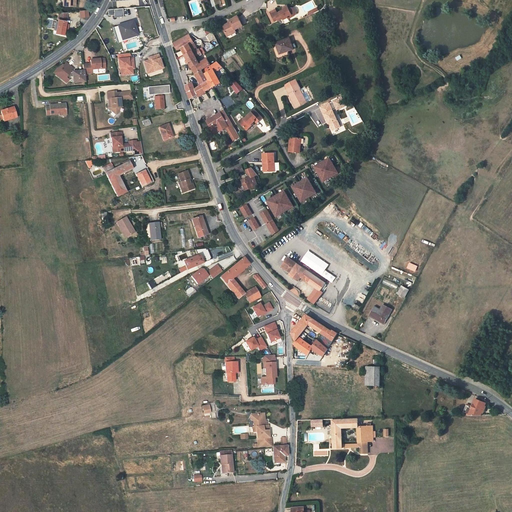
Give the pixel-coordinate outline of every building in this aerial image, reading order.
[(280,4),(274,8),(279,16),(282,14),(283,16),(287,13),(288,14),(292,12),(292,13),(299,8),(300,5),(298,2),(294,0),(292,2),(291,0),(290,0),(287,2),(288,4),(281,7),(280,4)] [(123,7),(114,8),(114,16),(123,15),(123,7)] [(226,23),(230,31),(239,27),(238,26),(247,22),(242,13),(234,16),(235,18),(226,23)] [(68,14),(58,14),(56,34),(65,35),(68,14)] [(134,20),(120,25),(124,39),(137,34),(136,30),(134,26),(136,25),(134,20)] [(193,31),(177,41),(182,48),(184,47),(193,59),(201,54),(207,51),(204,47),(199,50),(193,41),(198,39),(193,31)] [(284,36),(287,47),(294,44),(295,45),(303,43),(299,31),(284,36)] [(133,51),(118,53),(119,61),(121,61),(121,65),(125,65),(126,68),(133,67),(132,62),(132,60),(134,60),(133,51)] [(159,54),(151,57),(151,59),(149,60),(144,61),(147,71),(154,68),(155,71),(163,69),(159,54)] [(193,59),(202,72),(210,68),(218,64),(214,56),(205,60),(201,54),(193,59)] [(84,71),(84,74),(92,73),(92,70),(106,68),(105,59),(91,60),(91,63),(83,64),(84,71)] [(229,67),(225,60),(218,64),(210,68),(215,79),(218,86),(228,81),(222,71),(229,67)] [(73,77),(74,82),(85,81),(84,74),(84,71),(73,72),(72,72),(73,69),(66,64),(63,66),(61,69),(59,68),(58,70),(56,69),(53,73),(61,79),(62,78),(66,77),(69,79),(71,77),(73,77)] [(203,74),(208,82),(215,79),(210,68),(202,72),(203,74)] [(251,86),(240,74),(236,79),(239,82),(246,90),(251,86)] [(304,78),(293,83),(297,91),(296,91),(302,105),(312,100),(306,87),(308,87),(304,78)] [(188,84),(194,96),(203,91),(201,86),(198,79),(188,84)] [(212,89),(218,86),(215,79),(208,82),(212,89)] [(212,89),(208,82),(201,86),(203,91),(205,94),(212,91),(212,89)] [(236,93),(243,89),(238,82),(232,86),(236,93)] [(134,92),(133,84),(117,86),(116,84),(108,85),(109,93),(110,93),(111,92),(111,97),(110,98),(113,101),(113,104),(116,107),(120,103),(120,101),(122,100),(121,93),(134,92)] [(149,95),(155,95),(156,109),(165,108),(164,94),(170,93),(169,85),(148,87),(149,95)] [(44,110),(57,108),(64,108),(63,98),(58,98),(58,97),(56,97),(56,98),(47,99),(47,101),(43,101),(44,110)] [(339,110),(337,103),(327,106),(330,114),(331,114),(332,118),(334,124),(335,123),(337,130),(344,128),(341,121),(343,121),(339,110)] [(212,116),(216,124),(221,121),(223,126),(232,121),(237,131),(241,129),(234,115),(230,106),(212,116)] [(260,106),(258,108),(265,116),(268,114),(260,106)] [(249,114),(245,118),(251,125),(260,117),(262,119),(265,116),(258,108),(250,115),(249,114)] [(11,109),(0,112),(0,115),(2,123),(7,122),(7,121),(14,119),(11,109)] [(169,124),(159,127),(164,140),(173,137),(169,124)] [(121,132),(111,133),(112,138),(110,138),(111,147),(113,147),(114,152),(121,152),(135,151),(135,142),(128,142),(128,144),(120,145),(120,142),(120,137),(121,137),(121,132)] [(291,149),(302,150),(304,137),(296,135),(295,138),(292,137),(291,149)] [(277,150),(267,150),(266,160),(268,160),(268,169),(278,168),(277,150)] [(331,156),(314,165),(322,182),(339,173),(331,156)] [(126,163),(114,169),(117,175),(130,168),(128,163),(127,163),(126,163)] [(260,170),(253,163),(248,165),(251,173),(244,176),(249,185),(256,182),(261,180),(259,177),(259,178),(256,172),(260,170)] [(101,168),(104,174),(113,169),(110,164),(101,168)] [(188,165),(179,165),(179,166),(180,179),(178,179),(178,184),(193,182),(192,176),(189,176),(188,174),(189,174),(188,165)] [(117,196),(127,191),(117,175),(114,169),(113,170),(113,169),(104,174),(117,196)] [(146,172),(137,178),(140,184),(142,187),(151,182),(146,172)] [(317,193),(308,176),(292,185),(301,202),(317,193)] [(247,203),(239,207),(245,218),(253,214),(247,203)] [(262,207),(238,225),(246,234),(261,223),(269,235),(278,229),(275,225),(281,220),(276,212),(269,217),(262,207)] [(127,212),(118,217),(127,233),(134,229),(131,222),(133,221),(127,212)] [(194,216),(199,234),(209,231),(203,213),(194,216)] [(159,222),(151,222),(152,239),(161,238),(159,222)] [(188,269),(204,262),(201,253),(185,260),(188,269)] [(232,279),(250,265),(244,258),(220,277),(238,299),(244,294),(232,279)] [(300,266),(290,259),(284,268),(293,275),(292,276),(301,282),(303,278),(318,289),(323,291),(328,284),(310,272),(304,268),(300,266)] [(415,271),(418,265),(409,262),(407,268),(415,271)] [(213,278),(222,271),(217,264),(208,271),(213,278)] [(210,276),(204,268),(202,268),(192,276),(198,285),(210,276)] [(263,290),(267,287),(257,275),(254,278),(263,290)] [(152,279),(147,282),(151,289),(156,286),(152,279)] [(403,288),(396,284),(393,292),(399,295),(403,288)] [(262,296),(255,286),(244,294),(251,304),(262,296)] [(323,291),(318,289),(310,301),(317,305),(325,293),(323,291)] [(269,302),(263,305),(261,303),(252,308),(258,317),(261,315),(262,315),(273,309),(269,302)] [(380,311),(374,307),(369,318),(384,325),(391,310),(382,306),(380,311)] [(305,313),(300,319),(290,332),(293,340),(291,343),(305,355),(311,347),(321,354),(338,332),(332,329),(331,330),(323,325),(315,319),(305,313)] [(268,334),(268,333),(271,342),(281,338),(277,330),(278,329),(275,322),(265,326),(268,334)] [(251,350),(258,346),(260,350),(267,346),(261,337),(256,340),(254,337),(246,341),(251,350)] [(259,375),(259,382),(272,381),(272,375),(273,375),(273,370),(273,355),(273,353),(261,353),(262,366),(263,366),(264,371),(264,375),(259,375)] [(232,354),(223,354),(224,370),(237,370),(236,366),(235,366),(235,363),(235,359),(232,360),(232,354)] [(378,368),(368,368),(367,387),(377,387),(378,368)] [(465,409),(464,412),(477,411),(482,399),(473,395),(470,404),(465,402),(462,408),(465,409)] [(256,430),(257,446),(266,445),(270,445),(269,436),(267,436),(266,424),(263,424),(263,420),(260,420),(259,412),(250,413),(248,414),(249,418),(250,419),(253,419),(254,425),(252,425),(252,430),(256,430)] [(358,427),(357,418),(334,420),(335,437),(335,448),(345,447),(344,428),(358,427)] [(362,446),(363,452),(369,452),(368,441),(373,441),(372,427),(358,427),(360,444),(352,445),(352,447),(362,446)] [(286,446),(272,447),(274,462),(283,461),(282,455),(287,454),(286,446)] [(220,454),(221,463),(224,462),(224,471),(233,470),(231,453),(231,448),(220,449),(220,454)]
